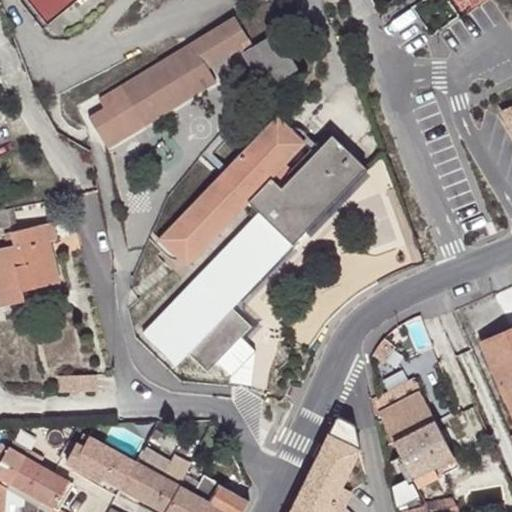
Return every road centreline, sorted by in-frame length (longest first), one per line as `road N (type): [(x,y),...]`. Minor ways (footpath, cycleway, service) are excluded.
road 1 (unclassified): [(460,271),(380,59),(346,0)]
road 2 (residential): [(329,378),(357,322),(460,271)]
road 3 (residential): [(383,511),(364,419),(347,387),(329,378)]
road 4 (residential): [(264,511),(329,378)]
